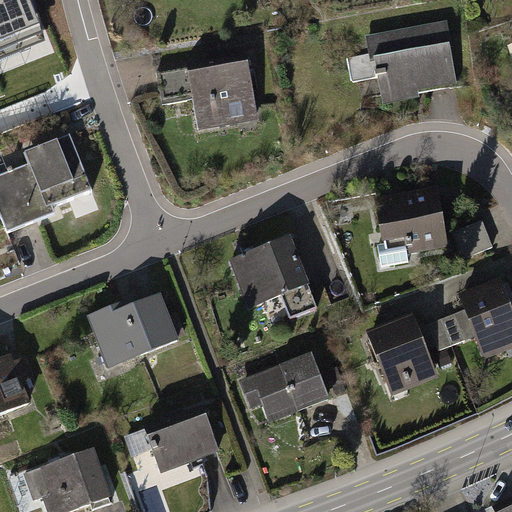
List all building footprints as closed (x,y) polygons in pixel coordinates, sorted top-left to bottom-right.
[(0,0),(0,43),(40,28),(28,0),(0,0)] [(447,23),(366,37),(369,54),(347,58),(351,83),(378,78),(383,108),(419,102),(417,93),(458,85),(447,23)] [(247,57),(184,67),(195,132),(258,121),(247,57)] [(30,166),(0,177),(0,213),(9,235),(58,216),(55,210),(93,195),(71,138),(26,156),(30,166)] [(437,192),(380,203),(389,252),(447,241),(437,192)] [(288,242),(232,265),(252,313),(308,290),(288,242)] [(511,320),(496,282),(460,297),(485,359),(511,347),(511,320)] [(143,298),(83,323),(102,368),(162,343),(143,298)] [(403,316),(360,337),(388,395),(431,375),(403,316)] [(34,350),(0,363),(0,420),(54,399),(34,350)] [(306,359),(241,383),(257,425),(322,401),(306,359)] [(199,424),(149,442),(159,471),(210,453),(199,424)] [(95,453),(41,471),(55,511),(87,511),(112,504),(95,453)] [(511,511),(511,503),(499,509),(499,511),(511,511)]
